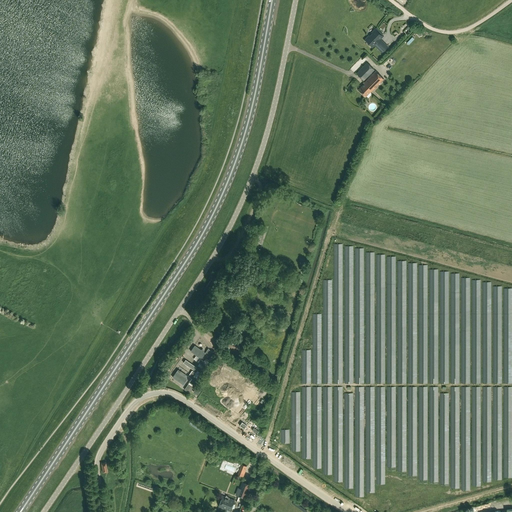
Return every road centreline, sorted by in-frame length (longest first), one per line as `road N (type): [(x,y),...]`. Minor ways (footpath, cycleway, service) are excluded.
road 1 (unclassified): [(43,511),(232,221),(273,118),(295,0)]
road 2 (primary): [(20,511),(219,199),(250,116),(271,0)]
road 3 (unclassified): [(101,511),(101,450),(136,401),(157,392),(183,399),(346,511)]
road 4 (unclassified): [(391,0),(422,24),(453,32),(511,0)]
